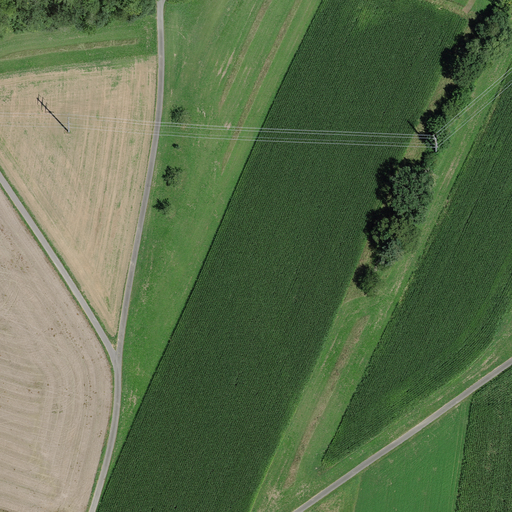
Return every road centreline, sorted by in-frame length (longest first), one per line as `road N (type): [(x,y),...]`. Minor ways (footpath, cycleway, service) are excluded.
road 1 (track): [(117,362),(159,90),(159,0)]
road 2 (track): [(511,361),(294,511)]
road 3 (track): [(117,362),(0,177)]
road 4 (track): [(90,511),(109,443),(117,362)]
